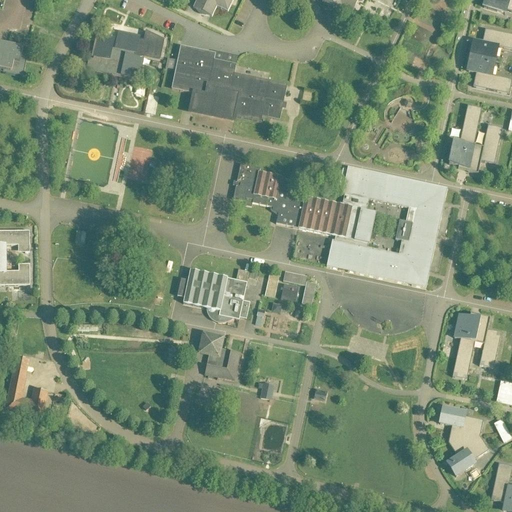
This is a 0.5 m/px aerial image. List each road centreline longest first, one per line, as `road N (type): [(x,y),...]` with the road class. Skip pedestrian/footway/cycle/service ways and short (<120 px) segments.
road 1 (residential): [(288,482),(133,440),(82,402),(61,371),(47,316),(44,214)]
road 2 (residential): [(230,140),(340,162),(415,0)]
road 3 (residential): [(444,300),(423,414),(446,491)]
road 4 (residential): [(331,292),(288,482)]
road 5 (residential): [(230,140),(44,99)]
road 6 (residential): [(433,183),(473,0)]
road 7 (residential): [(44,214),(116,220),(208,251)]
road 8 (residential): [(208,251),(322,276),(331,292)]
road 9 (residential): [(133,0),(233,48),(247,44)]
road 10 (residential): [(247,44),(303,55),(320,25),(304,0)]
road 11 (residential): [(405,511),(288,482)]
